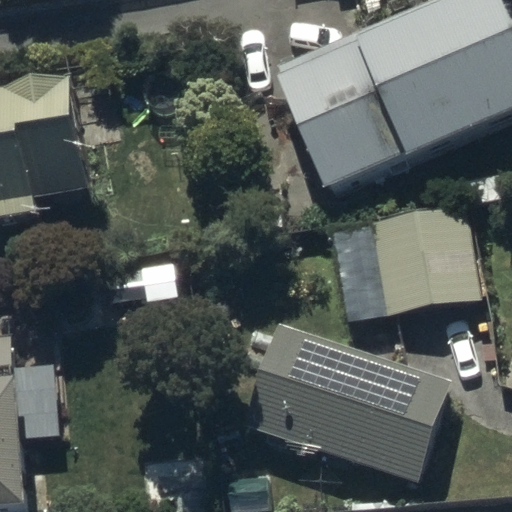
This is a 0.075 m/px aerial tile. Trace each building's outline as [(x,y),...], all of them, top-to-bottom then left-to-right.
[(511,0),(447,0),(284,71),(335,188),(511,110),(511,0)] [(0,221),(93,206),(72,77),(0,88),(0,221)] [(376,221),(390,315),(488,301),(474,207),(376,221)] [(457,383),(281,320),(245,420),(421,483),(457,383)] [(16,338),(0,339),(0,510),(32,507),(26,376),(19,377),(16,338)]
